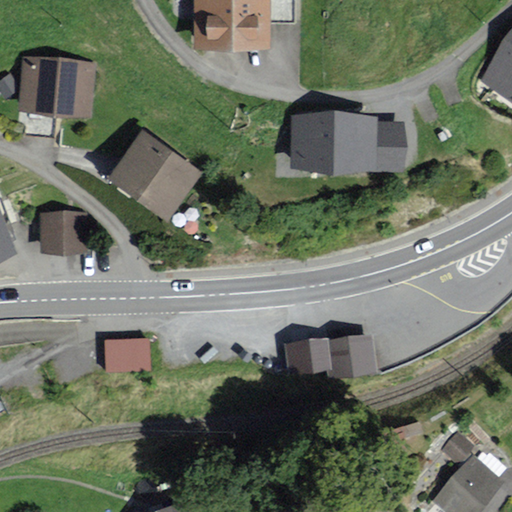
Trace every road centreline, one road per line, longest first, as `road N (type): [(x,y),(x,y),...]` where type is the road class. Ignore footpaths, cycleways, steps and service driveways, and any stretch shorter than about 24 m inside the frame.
road 1 (residential): [(145,0),(168,34),(220,76),(248,88),(333,98),(375,95),(425,77),(511,9)]
road 2 (secondary): [(129,298),(333,283),(442,249),(511,212)]
road 3 (residential): [(129,298),(129,249),(119,227),(80,192),(0,148)]
road 4 (secondary): [(0,302),(129,298)]
